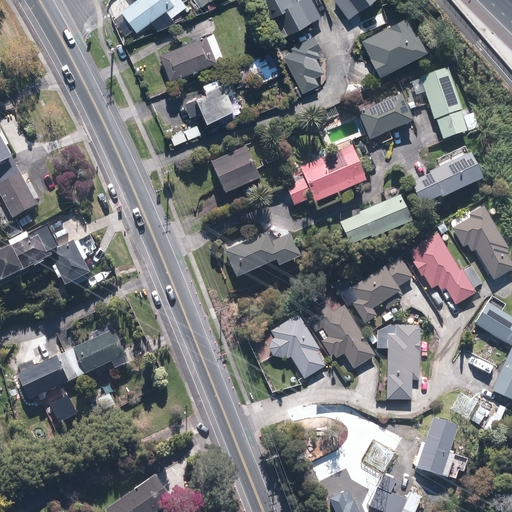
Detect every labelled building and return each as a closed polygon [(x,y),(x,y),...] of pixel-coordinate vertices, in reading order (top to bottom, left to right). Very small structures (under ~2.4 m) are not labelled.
[(137,0),(123,10),(138,31),(175,5),(171,0),(137,0)] [(171,0),(175,5),(167,11),(172,19),(191,5),(186,0),(171,0)] [(263,0),(282,36),(321,16),(311,0),(302,0),(299,2),(297,0),(263,0)] [(334,0),(349,18),(373,0),(334,0)] [(363,40),(381,75),(427,50),(418,34),(416,35),(407,17),(363,40)] [(161,54),(171,79),(217,60),(206,35),(161,54)] [(294,51),(284,56),(303,92),(319,83),(315,76),(324,72),(317,57),(320,56),(318,51),(321,49),(314,35),(292,47),(294,51)] [(260,73),(265,85),(277,80),(265,53),(228,68),(235,84),(260,73)] [(449,69),(421,78),(434,120),(437,119),(443,138),(467,131),(461,111),(462,111),(449,69)] [(204,109),(208,119),(235,108),(224,82),(207,89),(208,91),(198,96),(199,97),(186,102),(191,114),(204,109)] [(371,139),(412,121),(401,95),(359,112),(371,139)] [(0,133),(0,191),(14,217),(38,204),(0,133)] [(314,196),(316,201),(366,181),(351,145),(301,166),(306,177),(287,185),(295,204),(314,196)] [(212,163),(227,193),(260,177),(246,147),(212,163)] [(412,183),(422,204),(443,194),(443,195),(482,176),(471,153),(432,172),(433,173),(412,183)] [(342,222),(351,244),(372,235),(372,236),(412,220),(402,195),(363,212),(363,213),(342,222)] [(509,248),(484,206),(470,214),(471,217),(453,228),(464,247),(468,244),(472,250),(476,248),(494,279),(511,269),(511,261),(508,255),(510,254),(507,249),(509,248)] [(0,281),(53,255),(67,284),(90,272),(74,240),(58,248),(47,226),(30,234),(31,237),(0,252),(0,281)] [(226,251),(238,276),(277,258),(280,263),(300,254),(290,234),(273,242),(267,232),(226,251)] [(460,272),(438,233),(410,250),(432,287),(439,283),(442,290),(446,287),(455,304),(476,292),(463,270),(460,272)] [(399,256),(352,288),(359,299),(353,303),(366,322),(377,315),(372,308),(400,289),(398,287),(413,277),(399,256)] [(511,315),(488,301),(474,325),(511,346),(493,390),(511,397),(511,315)] [(375,355),(344,305),(333,312),(330,307),(310,320),(317,331),(323,328),(329,337),(322,341),(331,355),(333,354),(336,359),(345,353),(354,367),(375,355)] [(320,348),(299,314),(272,331),(275,337),(271,340),(270,348),(274,356),(282,357),(286,355),(289,358),(291,357),(304,378),(325,365),(316,351),(320,348)] [(419,380),(420,325),(389,324),(387,399),(412,399),(412,379),(419,380)] [(114,330),(73,349),(85,373),(126,354),(114,330)] [(29,399),(68,381),(57,357),(18,374),(29,399)] [(491,415),(484,428),(492,433),(507,408),(500,404),(494,416),(491,415)] [(488,411),(480,406),(470,420),(478,425),(488,411)] [(442,474),(458,425),(434,417),(417,465),(442,474)] [(383,474),(370,505),(386,511),(412,511),(420,495),(410,491),(407,499),(391,492),(397,479),(383,474)] [(106,509),(107,511),(154,511),(173,499),(155,475),(106,509)] [(335,511),(359,511),(354,500),(353,501),(349,490),(330,498),(335,511)] [(79,511),(69,496),(57,503),(61,511),(79,511)]
